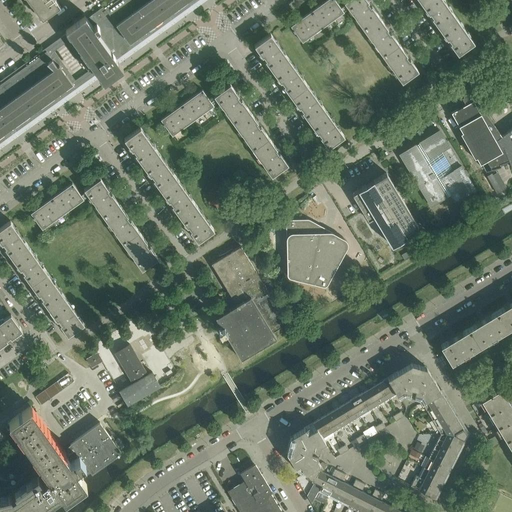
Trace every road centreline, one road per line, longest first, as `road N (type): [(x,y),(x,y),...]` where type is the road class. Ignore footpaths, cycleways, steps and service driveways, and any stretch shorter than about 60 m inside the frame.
road 1 (residential): [(446,75),(423,115),(324,176),(224,40)]
road 2 (residential): [(254,425),(511,269)]
road 3 (residential): [(162,292),(185,332),(213,315),(94,135)]
road 4 (residential): [(94,135),(224,40)]
road 5 (residential): [(126,511),(254,425)]
road 6 (residential): [(90,378),(57,355),(0,277)]
